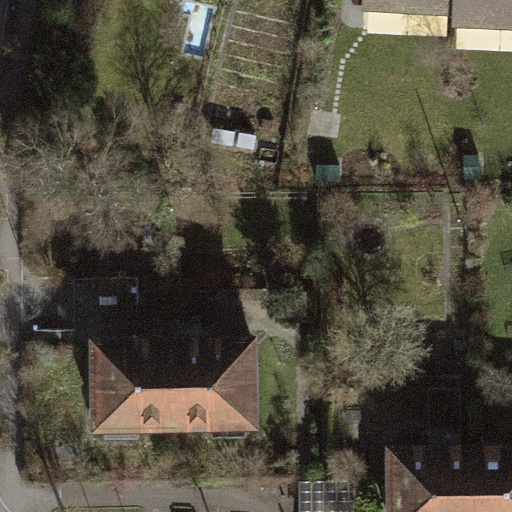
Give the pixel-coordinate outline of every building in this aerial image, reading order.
[(399,21),(456,25),(457,0),(356,0),(356,11),(350,10),(347,53),(397,56),(399,21)] [(511,0),(457,0),(456,25),(456,32),(511,35),(511,0)] [(87,452),(175,451),(173,342),(140,342),(140,287),(74,288),(75,343),(86,343),(87,452)] [(309,301),(284,301),(284,325),(309,324),(309,301)] [(175,451),(262,450),(261,341),(173,342),(175,451)] [(427,446),(379,446),(378,511),(466,511),(466,446),(466,397),(427,397),(427,446)] [(511,511),(511,445),(466,446),(466,511),(511,511)] [(364,511),(364,486),(302,486),(302,511),(364,511)]
